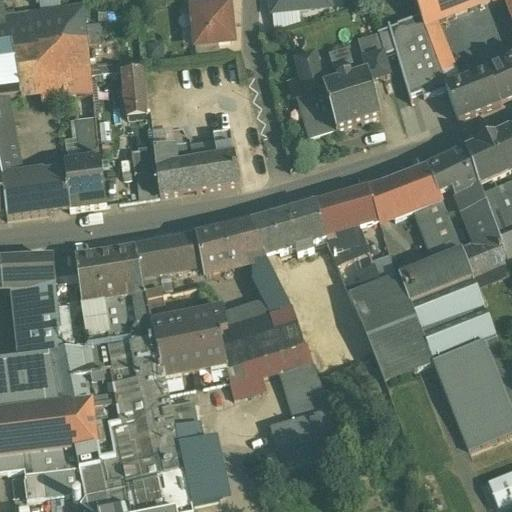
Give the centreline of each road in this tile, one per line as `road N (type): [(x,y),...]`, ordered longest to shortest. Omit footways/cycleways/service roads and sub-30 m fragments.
road 1 (secondary): [(0,249),(287,198)]
road 2 (secondary): [(287,198),(511,114)]
road 3 (residential): [(287,198),(248,46),(248,0)]
